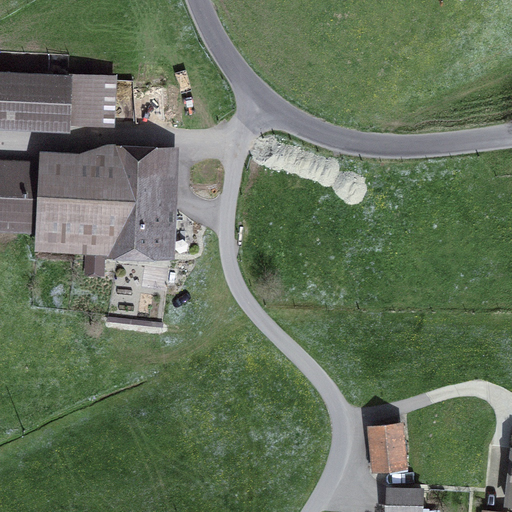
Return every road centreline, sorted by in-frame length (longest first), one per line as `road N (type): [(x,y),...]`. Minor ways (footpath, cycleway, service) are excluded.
road 1 (unclassified): [(312,511),(336,465),(342,420),(315,373),(242,297),(228,257),(230,153),(261,101)]
road 2 (track): [(494,500),(504,422),(500,402),(485,391),(454,391),(342,420)]
road 3 (unclassified): [(261,101),(328,136),(381,145),(511,136)]
road 4 (track): [(0,145),(234,139)]
